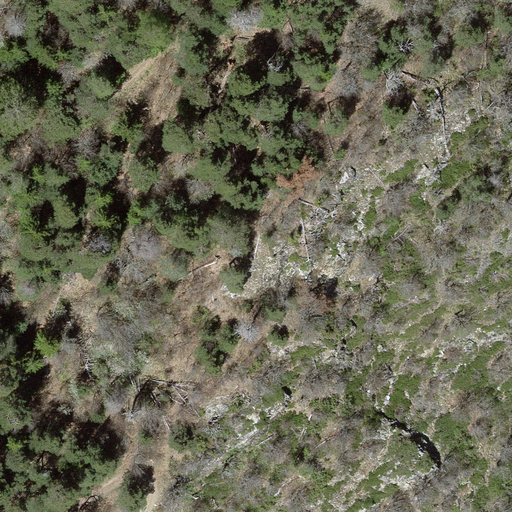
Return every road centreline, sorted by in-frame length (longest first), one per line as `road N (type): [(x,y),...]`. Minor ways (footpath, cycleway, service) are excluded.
road 1 (track): [(0,157),(67,133),(107,102),(142,68),(188,0)]
road 2 (track): [(146,511),(152,489),(140,469),(56,511)]
